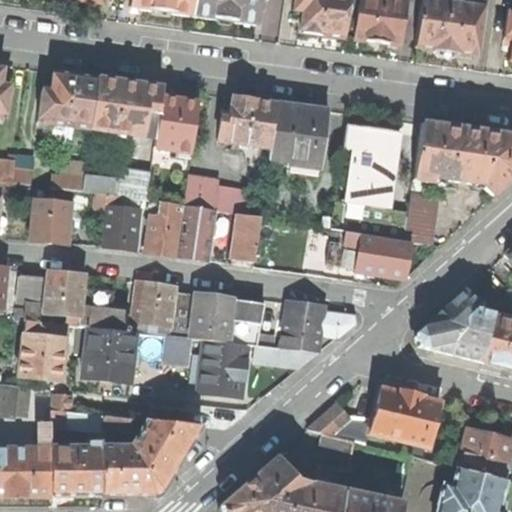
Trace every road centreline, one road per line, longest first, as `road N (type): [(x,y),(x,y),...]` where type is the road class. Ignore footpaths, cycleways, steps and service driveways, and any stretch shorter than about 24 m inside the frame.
road 1 (residential): [(0,36),(511,107)]
road 2 (residential): [(392,324),(366,297),(0,252)]
road 3 (residential): [(177,511),(354,356)]
road 4 (residential): [(354,356),(511,394)]
road 5 (residential): [(392,324),(511,219)]
